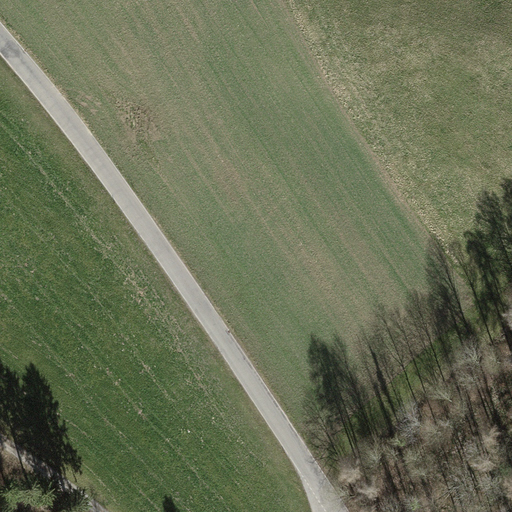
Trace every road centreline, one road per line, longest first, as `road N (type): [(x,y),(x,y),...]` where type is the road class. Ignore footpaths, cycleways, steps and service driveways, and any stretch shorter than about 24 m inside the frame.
road 1 (unclassified): [(339,511),(124,191),(0,35)]
road 2 (track): [(97,511),(0,440)]
